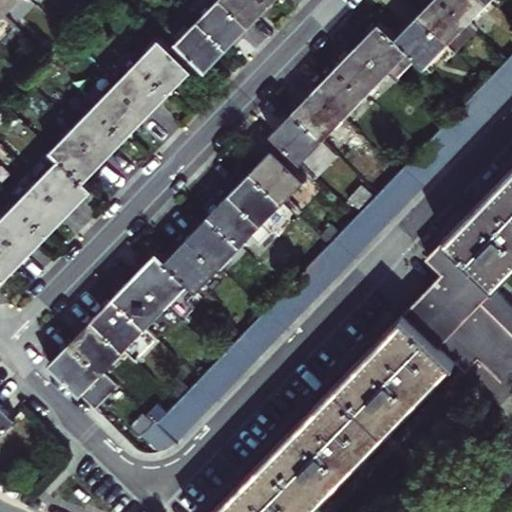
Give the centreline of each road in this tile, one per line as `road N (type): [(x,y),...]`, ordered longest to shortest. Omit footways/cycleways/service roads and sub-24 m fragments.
road 1 (residential): [(1,346),(122,469),(153,487),(186,465),(511,124)]
road 2 (residential): [(336,0),(1,346)]
